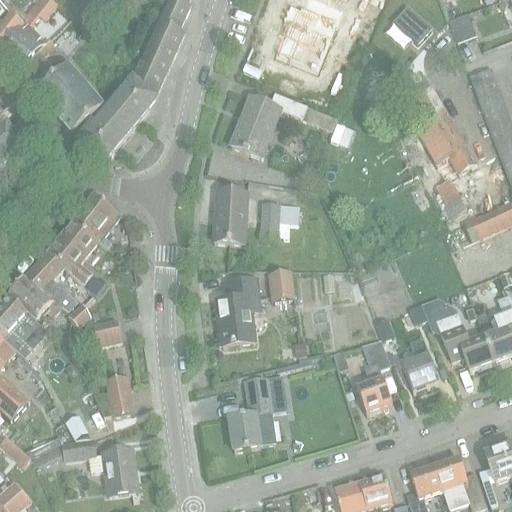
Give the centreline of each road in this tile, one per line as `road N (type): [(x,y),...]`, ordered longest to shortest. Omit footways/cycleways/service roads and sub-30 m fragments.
road 1 (residential): [(184,509),(400,449),(511,408)]
road 2 (secondary): [(161,192),(164,354),(184,509)]
road 3 (secondary): [(161,192),(181,146),(218,0)]
road 4 (residential): [(0,270),(79,178)]
